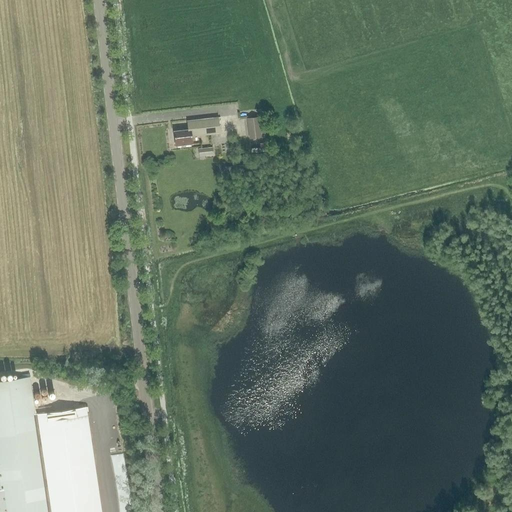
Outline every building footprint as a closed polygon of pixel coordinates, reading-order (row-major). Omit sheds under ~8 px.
[(251,139),(266,138),(264,116),(248,118),(251,139)] [(187,129),(174,131),(175,145),(192,143),(192,136),(220,133),(218,117),(186,120),(187,129)] [(202,146),(203,155),(218,154),(217,145),(202,146)] [(0,511),(49,511),(35,415),(29,377),(0,381),(0,511)] [(101,511),(87,412),(88,411),(87,407),(35,415),(49,511),(101,511)]
